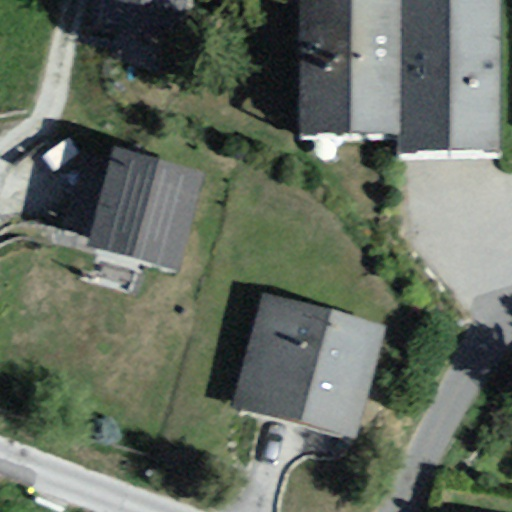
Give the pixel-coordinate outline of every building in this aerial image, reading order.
[(101,0),(99,21),(178,27),(180,0),(101,0)] [(401,0),(296,0),(298,156),(403,155),(401,11),(401,0)] [(498,10),(401,11),(403,155),(403,171),(499,170),(498,10)] [(85,149),(68,225),(91,230),(109,154),(85,149)] [(200,183),(108,162),(85,260),(177,281),(200,183)] [(385,327),(264,296),(232,415),(353,446),(385,327)]
